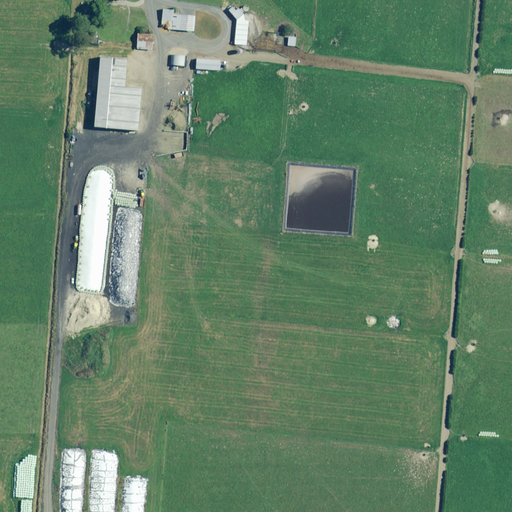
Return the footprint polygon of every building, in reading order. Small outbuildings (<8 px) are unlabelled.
[(236,11),(231,5),(227,9),(236,20),(243,14),(239,9),(236,11)] [(173,10),(162,9),(162,20),(168,20),(167,29),(193,31),(194,16),(172,14),(173,10)] [(248,21),(236,20),(234,44),(246,45),(248,21)] [(153,35),(137,34),(136,49),(152,50),(153,35)] [(295,37),(288,36),(287,46),(295,46),(295,37)] [(184,56),(172,55),(171,65),(184,66),(184,56)] [(220,60),(196,59),(195,69),(219,70),(220,60)]
